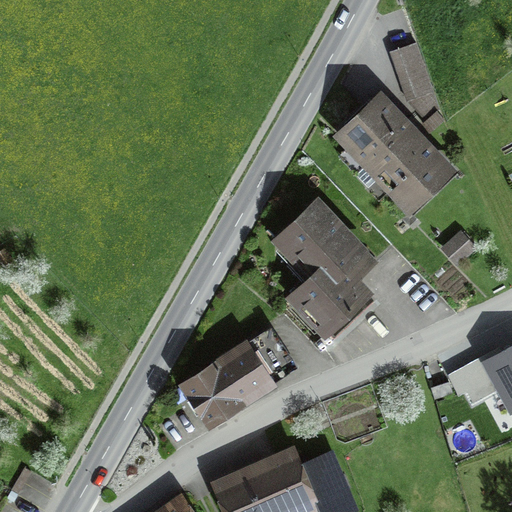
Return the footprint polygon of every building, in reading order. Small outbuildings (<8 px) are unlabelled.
[(438,83),(422,28),(396,35),(413,90),(438,83)] [(391,74),(339,123),(417,205),(463,162),(440,138),(446,132),(391,74)] [(381,285),(354,257),(378,235),(324,179),(277,225),(312,261),(290,283),(335,329),(381,285)] [(214,416),(288,374),(261,326),(187,367),(214,416)] [(511,343),(486,358),(511,405),(511,404),(511,343)] [(450,382),(432,387),(435,398),(453,393),(450,382)] [(230,511),(356,511),(359,511),(334,446),(311,455),(306,441),(216,474),(230,511)] [(195,511),(185,496),(161,511),(195,511)]
